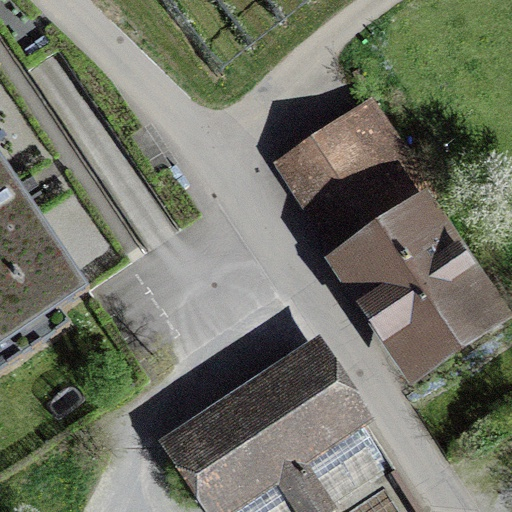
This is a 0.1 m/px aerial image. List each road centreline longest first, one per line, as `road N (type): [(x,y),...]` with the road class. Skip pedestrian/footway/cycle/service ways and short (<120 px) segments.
road 1 (unclassified): [(207,154),(448,511)]
road 2 (unclassified): [(207,154),(404,0)]
road 3 (unclassified): [(67,0),(207,154)]
